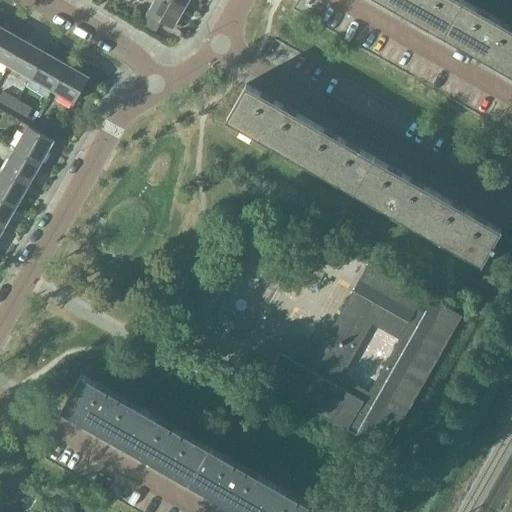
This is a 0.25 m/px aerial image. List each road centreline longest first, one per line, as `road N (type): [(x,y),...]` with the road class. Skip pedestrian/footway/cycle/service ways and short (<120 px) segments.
road 1 (residential): [(0,398),(194,511),(0,511)]
road 2 (residential): [(220,44),(499,205),(511,183)]
road 3 (residential): [(0,325),(144,67)]
road 4 (residential): [(511,99),(333,0)]
road 5 (residential): [(144,67),(28,0)]
